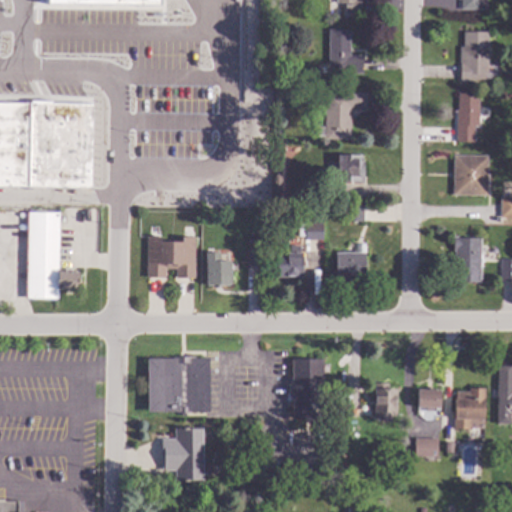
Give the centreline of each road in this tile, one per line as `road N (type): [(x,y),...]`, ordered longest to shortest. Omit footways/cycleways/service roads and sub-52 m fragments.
road 1 (residential): [(511,320),(0,327)]
road 2 (residential): [(413,0),(408,321)]
road 3 (residential): [(116,199),(113,511)]
